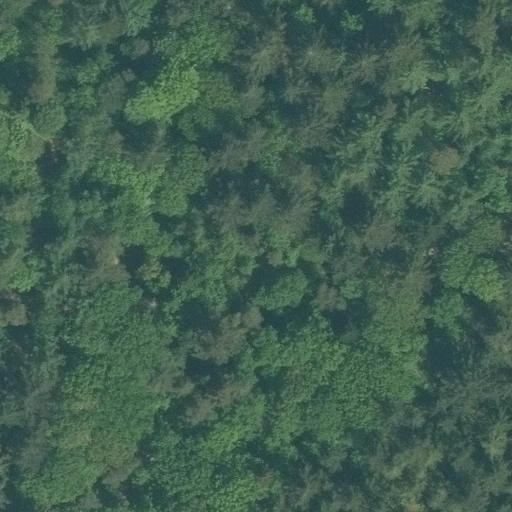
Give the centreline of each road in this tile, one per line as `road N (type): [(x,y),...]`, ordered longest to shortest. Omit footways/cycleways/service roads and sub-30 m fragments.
road 1 (track): [(198,0),(29,511)]
road 2 (track): [(151,511),(511,231)]
